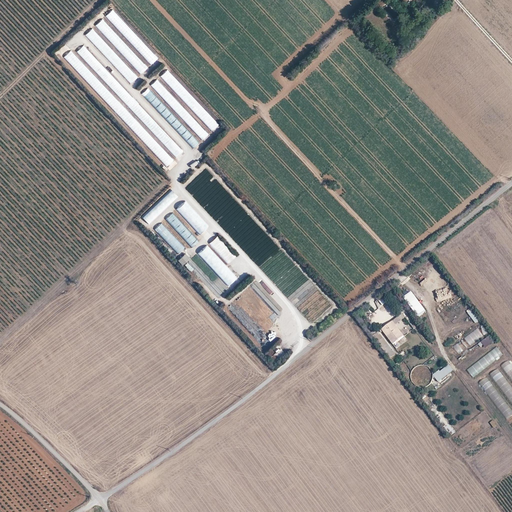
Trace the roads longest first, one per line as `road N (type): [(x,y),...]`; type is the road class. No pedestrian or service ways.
road 1 (unclassified): [(511,182),(266,382),(99,499)]
road 2 (unknown): [(300,354),(299,321),(288,303),(194,203)]
road 3 (tertiary): [(99,499),(0,404)]
